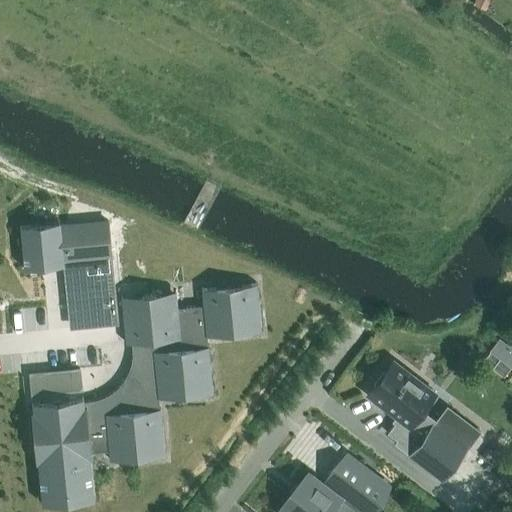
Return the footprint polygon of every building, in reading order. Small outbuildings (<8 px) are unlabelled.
[(476,0),(474,4),(486,10),(490,0),(476,0)] [(59,221),(20,225),(24,268),(63,265),(67,310),(73,321),(84,324),(116,321),(110,254),(107,224),(60,228),(59,221)] [(213,393),(208,335),(260,330),(256,284),(201,289),(203,306),(177,308),(177,303),(150,294),(146,294),(121,308),(125,343),(131,342),(132,348),(132,353),(132,358),(131,364),(129,369),(127,374),(124,379),(121,383),(117,387),(113,391),(109,394),(104,397),(99,399),(94,401),(88,402),(83,402),(83,398),(32,402),(41,504),(94,499),(90,453),(113,451),(114,460),(164,455),(159,398),(213,393)] [(511,344),(500,336),(490,349),(511,365),(511,344)] [(393,361),(369,392),(399,416),(387,432),(397,439),(394,442),(443,480),(482,429),(447,402),(435,418),(422,408),(434,392),(393,361)] [(73,370),(58,372),(59,391),(75,390),(73,370)] [(303,487),(298,484),(278,510),(280,511),(327,511),(329,510),(332,511),(333,511),(346,495),(368,511),(388,486),(346,455),(323,485),(312,476),(303,487)]
